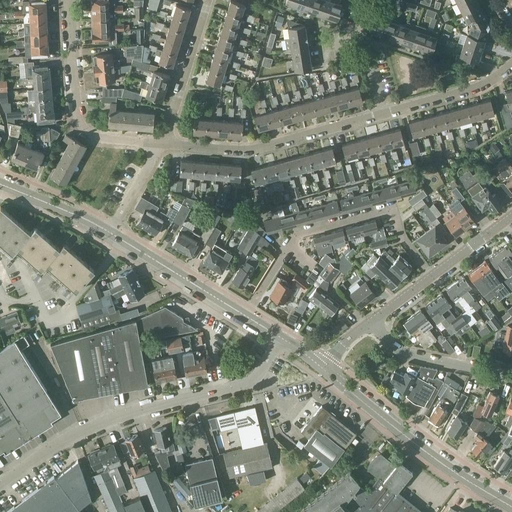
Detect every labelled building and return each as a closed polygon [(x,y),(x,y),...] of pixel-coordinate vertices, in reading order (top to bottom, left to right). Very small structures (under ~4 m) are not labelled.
[(45,5),(45,0),(44,0),(26,1),(26,7),(29,6),(29,12),(46,11),(46,10),(47,9),(46,6),(45,5)] [(92,8),(115,8),(114,6),(114,0),(91,0),(92,2),(90,3),(91,6),(92,7),(92,8)] [(285,0),(284,4),(290,6),(290,7),(294,8),(295,7),(297,0),(285,0)] [(297,0),(295,7),(305,11),(308,0),(297,0)] [(315,14),(320,0),(308,0),(305,11),(315,14)] [(325,0),(320,0),(315,14),(326,18),(331,2),(325,0)] [(332,0),(332,2),(331,2),(326,18),(331,20),(331,21),(335,22),(336,21),(342,5),(336,3),(336,0),(332,0)] [(463,0),(457,3),(462,13),(479,5),(478,4),(479,3),(477,0),(463,0)] [(230,1),(226,12),(241,17),(245,5),(230,1)] [(172,16),(187,20),(190,9),(176,4),(172,16)] [(481,9),(479,5),(462,13),(466,23),(467,22),(468,22),(484,14),(484,13),(482,9),(481,9)] [(118,13),(118,6),(114,6),(115,8),(92,8),(92,13),(91,14),(91,18),(92,18),(92,19),(115,19),(115,13),(118,13)] [(46,11),(29,12),(23,12),(23,11),(19,11),(19,18),(23,17),(24,23),(30,23),(46,22),(46,21),(47,20),(47,17),(46,16),(46,11)] [(226,12),(223,24),(237,29),(241,17),(226,12)] [(255,16),(248,13),(246,20),(253,22),(255,16)] [(484,14),(468,22),(470,27),(468,35),(467,34),(466,35),(486,41),(488,35),(487,35),(489,26),(486,20),(487,20),(484,14)] [(281,28),(284,17),(278,15),(275,25),(281,28)] [(172,16),(168,28),(183,32),(187,20),(172,16)] [(379,36),(385,20),(374,16),(369,32),(379,36)] [(434,18),(432,18),(428,29),(427,29),(420,50),(431,53),(438,32),(433,31),(436,19),(434,18)] [(115,30),(115,31),(116,31),(124,31),(124,24),(117,24),(117,19),(115,19),(92,19),(92,21),(91,21),(92,25),(93,25),(93,30),(92,30),(92,32),(115,30)] [(289,39),(306,36),(307,36),(306,31),(305,31),(304,25),(303,25),(286,19),(289,39)] [(385,20),(379,36),(390,39),(395,23),(385,20)] [(46,23),(46,22),(30,23),(30,28),(24,29),(24,28),(13,29),(13,35),(30,34),(47,33),(47,28),(48,27),(48,24),(46,23)] [(405,27),(400,43),(410,46),(417,25),(407,22),(405,27)] [(405,27),(395,23),(390,39),(400,43),(405,27)] [(223,24),(219,36),(234,40),(237,29),(223,24)] [(427,29),(417,25),(410,46),(420,50),(427,29)] [(168,28),(165,39),(179,44),(183,32),(168,28)] [(92,32),(91,33),(91,36),(93,36),(93,42),(102,41),(102,43),(108,43),(109,45),(117,44),(116,31),(115,31),(115,30),(92,32)] [(31,45),(47,44),(47,39),(48,38),(48,35),(47,34),(47,33),(30,34),(31,40),(21,40),(21,47),(25,47),(25,45),(31,45)] [(466,35),(463,45),(481,51),(483,46),(484,46),(486,41),(466,35)] [(219,36),(216,47),(230,52),(234,40),(219,36)] [(306,36),(289,39),(285,40),(286,50),(291,50),(307,47),(306,36)] [(179,44),(165,39),(161,51),(176,55),(179,44)] [(48,45),(47,44),(31,45),(31,52),(27,52),(23,54),(23,56),(8,57),(9,63),(23,62),(23,58),(27,57),(48,56),(48,50),(49,49),(49,46),(48,45)] [(133,58),(141,61),(142,53),(143,46),(143,45),(125,46),(125,47),(125,52),(125,56),(133,58)] [(176,55),(161,51),(156,49),(157,47),(149,45),(148,50),(155,52),(155,55),(160,56),(158,62),(172,67),(176,55)] [(481,51),(463,45),(460,55),(457,54),(455,61),(473,67),(475,61),(478,61),(481,51)] [(216,47),(212,59),(227,63),(230,52),(216,47)] [(307,47),(291,50),(293,60),(309,58),(307,47)] [(149,63),(150,60),(147,59),(148,55),(142,53),(141,61),(149,63)] [(94,64),(95,69),(120,66),(119,60),(113,60),(112,54),(93,56),(94,64)] [(149,63),(141,61),(133,58),(131,65),(147,70),(149,63)] [(309,58),(293,60),(294,71),(311,69),(310,63),(311,62),(310,58),(309,58)] [(209,71),(223,75),(227,63),(212,59),(209,71)] [(50,77),(50,75),(51,75),(50,71),(49,71),(49,65),(33,67),(32,62),(25,62),(27,78),(28,78),(28,79),(50,77)] [(95,69),(95,74),(96,82),(108,81),(109,83),(113,82),(114,80),(115,80),(114,67),(120,66),(95,69)] [(149,83),(165,88),(169,76),(153,71),(149,83)] [(223,75),(209,71),(205,82),(220,86),(223,75)] [(50,82),(50,77),(28,79),(28,78),(27,78),(19,78),(20,85),(34,83),(34,89),(51,87),(51,86),(52,86),(51,82),(50,82)] [(165,88),(149,83),(141,81),(139,87),(147,89),(145,97),(161,102),(165,88)] [(51,89),(51,87),(34,89),(35,100),(52,98),(51,94),(52,93),(52,90),(51,89)] [(346,90),(350,105),(362,102),(358,87),(346,90)] [(121,97),(123,88),(104,89),(104,96),(121,97)] [(123,88),(121,97),(128,97),(140,101),(142,94),(123,88)] [(346,90),(335,94),(339,108),(350,105),(346,90)] [(500,105),(504,116),(511,114),(511,111),(511,110),(511,90),(506,92),(509,103),(500,105)] [(335,94),(323,97),(327,111),(339,108),(335,94)] [(101,97),(101,102),(110,103),(108,126),(152,130),(154,114),(115,110),(116,98),(101,97)] [(323,97),(312,100),(316,115),(327,111),(323,97)] [(52,100),(52,98),(35,100),(36,106),(22,107),(22,114),(31,113),(31,112),(37,111),(53,109),(52,105),(53,104),(53,101),(52,100)] [(258,109),(260,115),(254,117),(258,131),(270,128),(265,113),(266,113),(264,107),(267,107),(265,99),(260,100),(262,108),(258,109)] [(479,102),(483,117),(494,114),(490,99),(479,102)] [(312,100),(300,103),(304,118),(316,115),(312,100)] [(483,117),(479,102),(467,106),(471,120),(483,117)] [(300,103),(289,107),(293,121),(304,118),(300,103)] [(471,120),(467,106),(455,109),(459,123),(471,120)] [(289,107),(277,110),(281,124),(293,121),(289,107)] [(53,109),(37,111),(31,112),(37,112),(38,123),(54,121),(54,116),(55,115),(55,112),(53,111),(53,109)] [(455,109),(444,112),(448,127),(459,123),(455,109)] [(277,110),(266,113),(265,113),(270,128),(281,124),(277,110)] [(448,127),(444,112),(432,115),(436,130),(448,127)] [(432,115),(421,119),(425,133),(436,130),(432,115)] [(205,135),(206,119),(194,118),(193,134),(205,135)] [(218,120),(206,119),(205,135),(217,136),(218,120)] [(425,133),(421,119),(408,122),(413,136),(425,133)] [(230,121),(218,120),(217,136),(229,137),(230,121)] [(242,122),(230,121),(229,137),(241,138),(242,122)] [(9,135),(18,138),(21,125),(7,122),(9,135)] [(49,140),(49,129),(48,127),(40,128),(42,141),(49,140)] [(404,143),(400,128),(388,131),(392,146),(404,143)] [(52,129),(49,129),(49,140),(50,145),(52,145),(59,133),(52,129)] [(388,131),(377,134),(381,149),(392,146),(388,131)] [(377,134),(365,138),(369,152),(381,149),(377,134)] [(85,145),(65,135),(62,140),(68,143),(50,178),(64,185),(85,145)] [(365,138),(353,141),(357,155),(369,152),(365,138)] [(23,164),(31,143),(25,141),(23,145),(17,142),(10,159),(23,164)] [(357,155),(353,141),(341,144),(346,159),(357,155)] [(410,143),(413,155),(420,153),(417,141),(410,143)] [(498,150),(500,149),(493,141),(488,145),(495,154),(498,150)] [(36,145),(31,143),(23,164),(37,169),(43,152),(34,149),(36,145)] [(333,146),(321,150),(325,165),(337,162),(333,146)] [(321,150),(309,153),(314,168),(325,165),(321,150)] [(495,154),(494,154),(500,161),(504,158),(498,150),(495,154)] [(309,153),(298,156),(302,171),(314,168),(309,153)] [(298,156),(286,160),(290,175),(302,171),(298,156)] [(499,161),(509,174),(511,176),(511,165),(505,157),(504,158),(500,161),(499,161)] [(191,176),(192,161),(180,160),(179,175),(191,176)] [(286,160),(274,163),(278,178),(290,175),(286,160)] [(192,161),(191,176),(203,177),(205,162),(192,161)] [(511,176),(509,174),(499,161),(496,165),(500,170),(499,171),(504,178),(500,182),(511,195),(511,194),(511,176)] [(205,162),(203,177),(216,178),(217,163),(205,162)] [(217,163),(216,178),(228,179),(229,164),(217,163)] [(274,163),(262,166),(267,181),(278,178),(274,163)] [(352,173),(353,173),(350,163),(345,165),(350,183),(355,182),(352,173)] [(241,165),(229,164),(228,179),(240,180),(241,165)] [(262,166),(250,169),(255,185),(267,181),(262,166)] [(496,176),(488,167),(483,172),(490,181),(496,176)] [(336,172),(339,183),(346,181),(343,170),(336,172)] [(483,188),(480,183),(487,178),(481,170),(473,175),(469,170),(459,177),(469,191),(472,196),(472,197),(482,210),(488,206),(492,212),(503,204),(495,193),(492,196),(486,187),(483,188)] [(182,191),(182,181),(171,180),(170,190),(182,191)] [(413,180),(398,184),(401,195),(409,192),(409,193),(416,191),(416,190),(415,190),(413,180)] [(398,184),(383,188),(386,199),(393,197),(400,195),(401,195),(398,184)] [(474,221),(460,202),(465,198),(456,187),(455,188),(451,190),(458,199),(454,201),(457,205),(452,210),(453,211),(466,228),(474,221)] [(383,188),(369,192),(372,203),(372,202),(380,200),(380,201),(386,199),(383,188)] [(412,206),(422,198),(427,194),(423,189),(408,200),(412,206)] [(226,200),(226,193),(223,192),(222,200),(217,198),(216,204),(225,207),(226,200)] [(369,192),(354,196),(357,207),(364,205),(371,203),(372,203),(369,192)] [(348,196),(348,198),(340,200),(343,211),(343,210),(351,208),(351,209),(357,207),(354,196),(353,196),(353,194),(351,193),(349,194),(348,196)] [(146,229),(155,214),(159,206),(141,196),(134,208),(143,213),(137,223),(139,224),(139,226),(142,228),(144,228),(146,229)] [(172,220),(181,225),(195,200),(186,197),(178,211),(173,220),(172,220)] [(425,203),(422,198),(412,206),(415,210),(425,203)] [(226,200),(225,207),(239,212),(241,205),(226,200)] [(337,201),(322,205),(325,216),(331,214),(339,212),(340,212),(337,201)] [(434,204),(429,207),(436,217),(441,214),(434,204)] [(325,216),(322,205),(307,209),(310,220),(311,220),(311,219),(318,217),(318,218),(325,216)] [(155,214),(146,229),(148,230),(148,231),(151,233),(153,233),(155,234),(163,220),(170,224),(172,220),(173,220),(178,211),(171,207),(166,214),(161,211),(158,215),(155,214)] [(307,209),(293,213),(296,224),(302,222),(310,220),(307,209)] [(6,211),(0,218),(0,230),(12,216),(6,211)] [(466,228),(453,211),(443,219),(456,235),(466,228)] [(220,215),(213,212),(200,236),(191,231),(180,250),(189,255),(198,239),(205,243),(206,240),(214,226),(220,215)] [(293,213),(278,217),(282,228),(282,227),(289,225),(290,226),(296,224),(293,213)] [(253,227),(257,223),(249,215),(241,217),(250,225),(253,227)] [(0,242),(18,222),(12,216),(0,230),(0,242)] [(282,228),(278,217),(264,221),(267,231),(266,231),(266,232),(273,230),(281,228),(282,228)] [(425,232),(439,249),(445,245),(444,243),(447,241),(439,231),(444,228),(436,218),(432,221),(434,225),(425,232)] [(363,235),(376,231),(378,231),(377,227),(375,220),(375,219),(368,221),(368,222),(361,224),(360,223),(360,224),(363,235)] [(24,227),(18,222),(0,242),(0,243),(6,248),(24,227)] [(363,235),(360,224),(352,226),(345,228),(348,239),(363,235)] [(250,225),(237,247),(244,251),(256,231),(253,227),(250,225)] [(180,250),(191,231),(182,226),(171,245),(180,250)] [(206,240),(213,244),(202,262),(211,267),(222,248),(214,243),(217,239),(216,239),(221,230),(214,226),(206,240)] [(30,232),(24,227),(6,248),(12,253),(35,227),(30,232)] [(35,227),(12,253),(12,254),(17,248),(22,253),(41,232),(35,227)] [(328,232),(331,244),(345,240),(343,229),(343,228),(336,230),(336,231),(328,233),(328,232)] [(260,234),(256,231),(244,251),(249,254),(255,243),(260,234)] [(47,238),(41,232),(22,253),(28,259),(47,238)] [(331,244),(328,232),(327,233),(320,235),(312,237),(313,237),(313,239),(312,239),(311,241),(312,245),(314,246),(315,245),(316,248),(331,244)] [(439,249),(425,232),(420,236),(418,233),(414,235),(428,255),(431,253),(432,254),(439,249)] [(47,238),(28,259),(34,264),(53,243),(47,238)] [(380,240),(374,241),(371,242),(373,249),(387,245),(385,238),(380,240)] [(53,243),(34,264),(40,269),(64,243),(63,243),(59,248),(53,243)] [(41,270),(43,268),(46,264),(52,270),(70,249),(64,243),(40,269),(41,270)] [(511,271),(511,252),(506,245),(500,249),(504,256),(501,258),(505,264),(506,263),(511,271)] [(231,253),(222,248),(211,267),(220,272),(231,253)] [(70,249),(52,270),(58,275),(76,254),(70,249)] [(504,256),(500,249),(489,258),(498,269),(506,279),(504,280),(511,290),(511,281),(511,280),(511,278),(511,271),(506,263),(505,264),(501,258),(504,256)] [(379,255),(378,256),(389,266),(401,276),(411,266),(399,254),(395,259),(384,250),(380,254),(391,264),(389,265),(379,255)] [(334,265),(336,262),(334,257),(332,258),(326,253),(318,262),(324,267),(329,261),(334,265)] [(336,262),(334,265),(339,269),(344,274),(353,263),(347,258),(345,256),(343,253),(336,262)] [(389,266),(378,256),(377,257),(373,253),(361,267),(371,277),(375,272),(391,287),(401,276),(389,266)] [(58,275),(64,280),(82,259),(76,254),(58,275)] [(249,272),(252,267),(253,268),(255,267),(258,263),(257,261),(248,255),(246,258),(248,259),(243,266),(242,265),(232,280),(243,287),(251,273),(249,272)] [(64,280),(70,286),(88,264),(82,259),(64,280)] [(484,261),(478,265),(483,271),(480,274),(479,274),(483,280),(484,279),(489,286),(489,285),(492,288),(496,293),(495,294),(499,300),(509,292),(485,260),(484,261)] [(322,291),(325,288),(326,289),(329,283),(330,280),(339,269),(334,265),(329,261),(324,267),(319,274),(324,278),(309,297),(317,304),(326,294),(322,291)] [(76,291),(95,270),(88,264),(70,286),(76,291)] [(468,273),(476,285),(476,284),(480,290),(488,299),(490,298),(495,294),(496,293),(492,288),(489,285),(489,286),(484,279),(483,280),(479,274),(480,274),(483,271),(478,265),(468,273)] [(123,289),(139,282),(136,275),(136,274),(135,271),(133,271),(132,269),(118,276),(122,283),(113,287),(111,281),(107,283),(110,288),(100,291),(97,282),(84,296),(86,301),(112,293),(123,289)] [(305,280),(296,273),(291,279),(296,284),(295,285),(299,288),(300,287),(304,290),(309,283),(311,285),(318,276),(312,271),(305,280)] [(279,281),(271,296),(270,296),(283,303),(283,302),(282,302),(290,288),(291,288),(290,287),(292,283),(286,280),(286,279),(281,277),(280,278),(279,277),(277,277),(276,279),(277,280),(279,281)] [(463,277),(457,282),(461,287),(460,288),(458,289),(463,295),(468,302),(469,301),(470,302),(475,309),(476,310),(480,306),(476,302),(477,301),(469,291),(472,288),(464,277),(463,277)] [(365,281),(350,293),(350,294),(354,298),(361,307),(367,303),(376,296),(376,295),(365,281)] [(123,289),(112,293),(76,305),(81,320),(84,330),(119,320),(112,300),(127,293),(130,300),(132,299),(133,300),(135,299),(136,297),(139,295),(140,296),(142,295),(142,294),(144,293),(143,291),(144,289),(143,287),(141,287),(139,282),(123,289)] [(347,288),(343,282),(338,286),(342,291),(347,288)] [(457,282),(446,290),(454,301),(456,299),(465,310),(463,312),(461,313),(467,321),(470,325),(476,320),(471,313),(476,310),(475,309),(470,302),(469,301),(468,302),(463,295),(458,289),(460,288),(461,287),(457,282)] [(442,292),(436,297),(440,303),(437,305),(441,311),(441,310),(446,317),(447,316),(450,320),(449,320),(457,329),(467,322),(467,321),(461,313),(455,318),(447,306),(450,304),(442,292)] [(326,294),(317,304),(329,314),(338,303),(326,294)] [(436,297),(425,305),(430,312),(428,314),(434,322),(439,319),(450,335),(457,329),(449,320),(450,320),(447,316),(446,317),(441,310),(441,311),(437,305),(440,303),(436,297)] [(136,319),(111,326),(123,389),(148,384),(140,339),(198,329),(198,328),(184,319),(183,317),(166,305),(136,319)] [(425,332),(432,341),(436,338),(429,329),(429,330),(427,327),(431,324),(420,309),(414,313),(418,319),(415,321),(419,326),(420,326),(424,332),(425,332)] [(495,329),(501,324),(490,310),(486,313),(489,318),(487,319),(495,329)] [(508,311),(498,319),(502,323),(506,320),(507,319),(511,315),(508,311)] [(14,326),(21,323),(16,312),(0,317),(0,323),(2,330),(5,329),(7,334),(16,331),(14,326)] [(432,341),(425,332),(424,332),(420,326),(419,326),(415,321),(418,319),(414,313),(403,321),(412,333),(417,339),(424,348),(432,341)] [(502,323),(501,323),(502,323),(502,324),(503,326),(506,324),(511,319),(511,326),(508,326),(503,349),(505,349),(506,349),(506,351),(511,352),(511,314),(511,315),(507,319),(506,320),(502,323)] [(111,326),(87,332),(98,393),(123,389),(111,326)] [(98,393),(87,332),(51,343),(73,398),(98,393)] [(23,335),(0,349),(0,450),(4,448),(6,451),(52,422),(50,419),(51,418),(61,412),(21,348),(28,343),(23,335)] [(174,338),(177,353),(184,351),(181,336),(174,338)] [(177,353),(174,338),(167,339),(168,347),(170,354),(177,353)] [(167,339),(159,341),(160,348),(168,347),(167,339)] [(441,343),(449,354),(454,351),(446,339),(441,343)] [(153,350),(152,343),(145,345),(148,359),(155,357),(153,350)] [(210,364),(205,364),(204,356),(201,357),(199,349),(193,351),(197,374),(206,372),(211,371),(210,364)] [(193,351),(186,352),(182,352),(183,359),(186,376),(197,374),(193,351)] [(172,354),(162,356),(167,379),(177,377),(172,354)] [(162,356),(155,358),(152,358),(157,381),(167,379),(162,356)] [(421,366),(418,371),(421,372),(419,377),(425,381),(428,376),(432,378),(437,369),(421,366)] [(391,378),(388,383),(407,393),(415,377),(405,372),(403,376),(394,371),(393,373),(391,373),(390,376),(391,378)] [(407,393),(405,395),(412,401),(415,403),(421,404),(423,405),(424,405),(428,399),(432,402),(437,393),(443,381),(436,377),(435,379),(432,378),(428,376),(425,381),(419,377),(418,377),(415,376),(415,377),(407,393)] [(441,399),(430,417),(439,423),(448,410),(457,396),(456,396),(459,391),(456,389),(459,384),(449,378),(446,376),(443,381),(437,393),(441,395),(439,398),(441,399)] [(477,407),(473,416),(479,419),(482,412),(489,415),(491,412),(492,412),(499,396),(497,395),(496,394),(494,393),(493,393),(490,391),(483,406),(478,403),(477,407)] [(459,411),(467,396),(460,393),(453,408),(459,411)] [(330,466),(356,434),(322,406),(301,431),(309,438),(304,443),(303,445),(320,458),(312,467),(322,475),(330,466)] [(250,441),(262,439),(254,407),(217,416),(220,430),(227,428),(226,424),(245,420),(250,441)] [(457,438),(467,423),(456,416),(451,424),(447,431),(457,438)] [(486,421),(475,417),(470,425),(478,432),(474,436),(479,441),(471,449),(478,455),(484,448),(489,453),(494,447),(491,444),(491,443),(487,440),(490,437),(488,435),(496,425),(494,424),(487,421),(486,421)] [(156,452),(164,468),(168,467),(164,452),(176,449),(173,439),(171,439),(168,426),(155,429),(160,445),(162,450),(156,452)] [(138,433),(125,438),(132,454),(139,451),(141,456),(146,454),(144,449),(144,448),(138,433)] [(295,443),(301,447),(303,445),(304,443),(299,439),(295,443)] [(177,444),(179,453),(187,451),(184,442),(177,444)] [(268,442),(225,452),(231,476),(273,466),(268,442)] [(111,475),(116,487),(124,484),(116,466),(115,466),(113,461),(119,459),(113,444),(101,449),(109,469),(111,475)] [(503,450),(493,465),(503,471),(511,457),(511,448),(510,447),(507,452),(503,450)] [(104,471),(109,469),(101,449),(89,454),(95,469),(102,466),(104,470),(104,471)] [(365,495),(354,509),(355,510),(358,511),(378,511),(380,510),(396,490),(397,491),(406,480),(409,477),(395,465),(381,454),(382,454),(382,453),(378,455),(375,457),(373,460),(371,462),(369,466),(368,469),(369,469),(378,476),(376,478),(378,480),(365,495)] [(185,463),(196,508),(200,506),(200,503),(222,498),(212,457),(185,463)] [(81,511),(78,508),(92,497),(79,459),(56,477),(55,475),(7,511),(6,511),(172,511),(154,469),(134,478),(141,497),(142,498),(148,511),(126,511),(110,476),(111,475),(109,469),(104,471),(104,470),(94,474),(110,511),(81,511)] [(143,466),(138,468),(136,463),(130,466),(135,477),(146,472),(143,466)] [(249,483),(265,480),(263,470),(247,474),(249,483)] [(350,471),(298,511),(343,511),(345,511),(350,507),(354,509),(365,495),(356,488),(359,484),(360,483),(350,471)] [(304,485),(312,478),(306,472),(298,478),(304,485)] [(188,490),(186,488),(178,478),(177,477),(172,480),(184,494),(188,490)] [(396,490),(380,510),(381,511),(422,511),(397,491),(396,490)] [(147,511),(142,498),(141,497),(124,504),(126,511),(147,511)]
